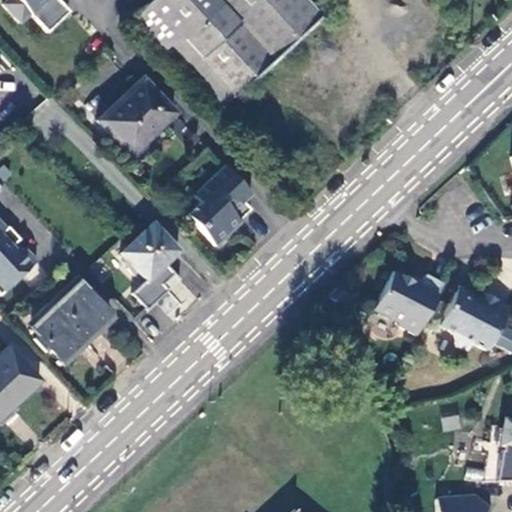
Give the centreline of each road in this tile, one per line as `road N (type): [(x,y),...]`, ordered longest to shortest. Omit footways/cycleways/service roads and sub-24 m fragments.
road 1 (residential): [(89,10),(312,255)]
road 2 (secondary): [(248,316),(41,511)]
road 3 (residential): [(248,316),(56,111)]
road 4 (secondary): [(511,67),(381,190)]
road 5 (unclassified): [(381,190),(430,233),(511,245)]
